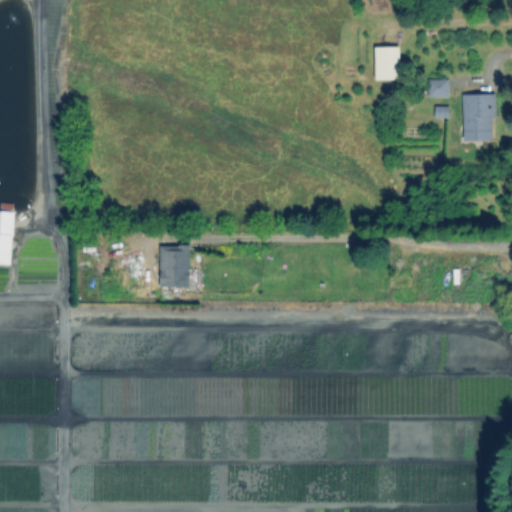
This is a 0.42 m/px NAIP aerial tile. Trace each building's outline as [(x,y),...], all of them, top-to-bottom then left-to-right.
[(402,49),(402,80),(377,80),(378,49),(402,49)] [(450,82),(450,97),(432,96),(432,82),(450,82)] [(497,95),(497,118),(494,118),(494,138),(465,138),(465,94),(497,95)] [(451,107),(451,118),(436,118),(436,107),(451,107)] [(0,209),(15,211),(12,265),(0,264),(0,209)] [(192,249),(192,287),(162,287),(162,248),(192,249)]
